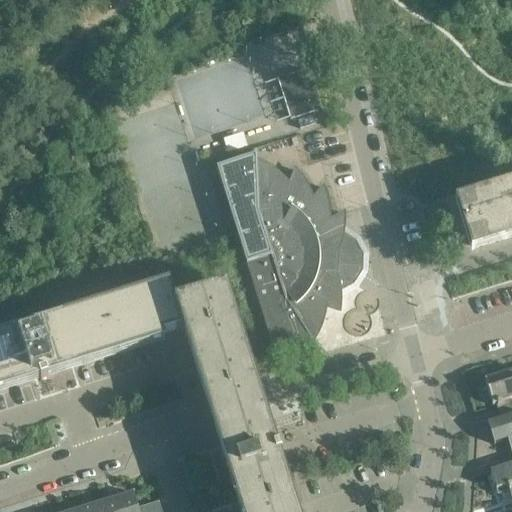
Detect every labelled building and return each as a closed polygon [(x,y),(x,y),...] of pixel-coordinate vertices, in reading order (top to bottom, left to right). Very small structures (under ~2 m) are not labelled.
[(304,71),(277,80),(290,120),(317,112),(304,71)] [(341,302),(341,292),(353,285),(362,272),(362,256),(355,242),(344,234),(345,231),(345,219),(345,212),(331,219),(331,215),(330,211),(329,200),(326,192),(323,186),(313,197),(312,194),(309,188),(303,179),(298,172),(294,168),(288,183),(286,180),(280,175),(274,169),(266,165),(259,161),(256,160),(255,152),(254,152),(254,156),(215,168),(262,318),(276,360),(314,347),(316,351),(318,350),(314,343),(316,340),(319,334),(323,324),(326,313),(327,306),(340,315),(341,311),(341,302)] [(511,188),(456,206),(469,246),(511,232),(511,188)] [(245,371),(220,291),(169,307),(164,291),(0,342),(0,386),(32,376),(31,372),(37,370),(40,381),(47,379),(44,368),(50,366),(51,370),(176,331),(176,330),(188,327),(205,383),(218,425),(245,511),(289,511),(273,461),(281,458),(279,451),(271,454),(245,371)] [(500,420),(511,416),(511,372),(484,381),(492,406),(496,405),(500,420)] [(511,416),(500,420),(487,424),(493,446),(507,441),(511,456),(511,416)] [(511,466),(490,473),(497,496),(509,493),(511,503),(511,466)] [(138,511),(137,510),(132,495),(107,503),(109,511),(138,511)] [(84,511),(109,511),(107,503),(84,510),(84,511)] [(138,511),(160,511),(158,503),(137,510),(138,511)]
